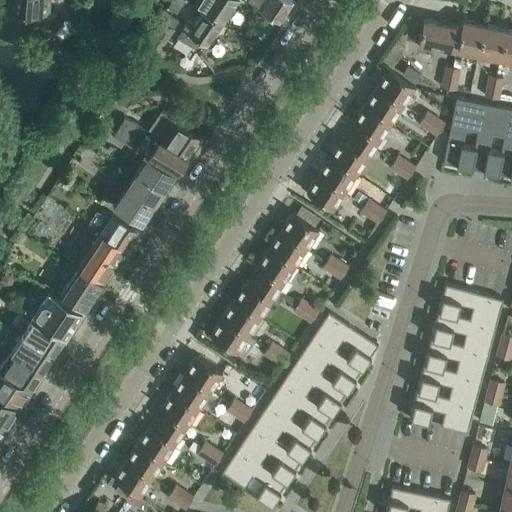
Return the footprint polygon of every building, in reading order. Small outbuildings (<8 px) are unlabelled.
[(7,3),(6,11),(49,14),(50,0),(13,0),(14,3),(7,3)] [(172,0),(168,7),(176,12),(177,13),(185,0),(172,0)] [(197,0),(195,4),(203,10),(223,23),(237,0),(197,0)] [(247,0),(279,21),(292,1),(290,0),(247,0)] [(207,46),(223,23),(203,10),(194,24),(188,20),(177,37),(195,49),(200,41),(207,46)] [(64,25),(55,32),(60,40),(78,29),(79,20),(64,19),(64,25)] [(418,42),(457,50),(460,27),(423,19),(418,42)] [(460,27),(457,50),(478,55),(484,24),(462,20),(460,27)] [(161,23),(143,51),(155,59),(157,55),(163,59),(170,49),(163,45),(173,30),(161,23)] [(484,24),(478,55),(498,59),(507,29),(484,24)] [(511,30),(507,29),(498,59),(511,62),(509,69),(511,69),(511,30)] [(138,56),(136,58),(145,64),(146,62),(149,58),(140,52),(138,56)] [(453,67),(449,89),(456,90),(460,69),(460,68),(461,60),(454,59),(453,67)] [(490,63),(488,74),(496,76),(498,65),(490,63)] [(440,87),(447,88),(449,89),(453,67),(444,65),(440,87)] [(389,69),(376,88),(402,106),(415,87),(389,69)] [(488,74),(484,96),(491,97),(496,76),(488,74)] [(496,76),(491,97),(499,99),(503,77),(496,76)] [(376,88),(364,106),(392,122),(402,106),(376,88)] [(443,162),(472,168),(485,103),(456,97),(448,134),(443,162)] [(511,108),(485,103),(472,168),(499,174),(511,108)] [(356,125),(351,133),(374,148),(392,122),(364,106),(353,122),(356,125)] [(511,108),(499,174),(511,176),(511,108)] [(423,117),(441,129),(445,122),(427,110),(423,117)] [(125,116),(113,134),(146,154),(147,155),(148,153),(176,172),(199,137),(170,118),(157,138),(125,116)] [(418,124),(436,136),(441,129),(423,117),(418,124)] [(94,122),(84,139),(95,146),(106,130),(94,122)] [(342,139),(330,156),(355,176),(374,148),(351,133),(345,141),(342,139)] [(146,154),(135,170),(139,173),(154,183),(164,190),(175,173),(147,155),(146,154)] [(393,161),(411,173),(415,167),(397,155),(393,161)] [(318,175),(343,195),(355,176),(330,156),(318,175)] [(389,167),(407,179),(411,173),(393,161),(389,167)] [(141,224),(153,207),(164,190),(154,183),(139,173),(135,170),(112,204),(141,224)] [(333,210),(343,195),(318,175),(306,192),(333,210)] [(361,189),(355,198),(364,204),(368,198),(370,195),(361,189)] [(364,205),(382,216),(386,210),(368,198),(364,204),(364,205)] [(360,211),(378,223),(382,216),(364,205),(360,211)] [(281,228),(308,247),(319,230),(292,212),(281,228)] [(101,233),(101,234),(124,249),(137,231),(111,214),(99,232),(101,233)] [(281,228),(269,246),(296,264),(308,247),(281,228)] [(101,234),(78,268),(102,283),(124,249),(101,234)] [(259,267),(254,275),(278,291),(296,264),(269,246),(256,265),(259,267)] [(330,254),(327,259),(345,271),(349,266),(330,254)] [(322,267),(340,279),(344,272),(326,260),(322,267)] [(84,310),(102,283),(78,268),(61,294),(84,310)] [(245,281),(233,299),(260,318),(278,291),(254,275),(248,283),(245,281)] [(438,312),(495,327),(503,298),(445,283),(438,312)] [(29,317),(31,319),(64,340),(82,313),(47,290),(29,317)] [(297,304),(315,316),(319,309),(301,297),(297,304)] [(233,299),(221,317),(248,334),(260,318),(233,299)] [(310,323),(315,316),(297,304),(292,310),(310,323)] [(328,310),(311,336),(361,368),(377,343),(328,310)] [(438,312),(430,338),(488,354),(495,327),(438,312)] [(256,340),(248,334),(221,317),(209,334),(244,358),(256,340)] [(20,335),(53,357),(64,340),(31,319),(20,335)] [(511,335),(501,332),(498,343),(511,346),(511,335)] [(9,353),(42,374),(53,357),(20,335),(9,353)] [(311,336),(297,358),(346,390),(361,368),(311,336)] [(430,338),(423,364),(481,380),(488,354),(430,338)] [(267,347),(285,359),(290,353),(272,340),(267,347)] [(495,356),(511,360),(511,354),(511,346),(498,343),(495,356)] [(263,354),(281,366),(285,359),(267,347),(263,354)] [(0,365),(0,368),(31,390),(42,374),(9,353),(0,365)] [(196,355),(184,372),(211,390),(223,373),(196,355)] [(297,358),(281,381),(331,413),(346,390),(297,358)] [(423,364),(416,391),(474,406),(481,380),(423,364)] [(31,390),(0,368),(0,393),(20,407),(31,390)] [(184,372),(172,390),(199,408),(211,390),(184,372)] [(489,378),(486,389),(503,393),(505,382),(489,378)] [(281,381),(266,403),(316,436),(331,413),(281,381)] [(493,424),(497,405),(499,405),(503,393),(486,389),(483,401),(485,402),(480,420),(493,424)] [(163,410),(158,418),(182,434),(198,409),(199,408),(172,390),(172,391),(171,392),(160,408),(163,410)] [(409,416),(409,417),(428,422),(428,421),(432,408),(445,411),(441,424),(441,425),(467,432),(474,406),(416,391),(409,416)] [(230,404),(248,416),(253,409),(234,397),(230,404)] [(0,422),(7,427),(18,410),(0,398),(0,422)] [(266,403),(251,426),(301,459),(316,436),(266,403)] [(225,410),(244,422),(248,416),(230,404),(225,410)] [(149,424),(137,442),(164,460),(182,434),(158,418),(152,427),(149,424)] [(251,426),(236,449),(286,481),(301,459),(251,426)] [(200,447),(219,459),(223,453),(205,440),(200,447)] [(136,444),(125,460),(152,478),(163,463),(163,462),(164,460),(137,442),(136,443),(136,444)] [(472,446),(469,457),(485,461),(488,451),(472,446)] [(214,466),(219,459),(200,447),(196,453),(214,466)] [(236,449),(221,471),(244,486),(244,485),(252,474),(263,481),(256,493),(255,493),(271,504),(272,503),(286,481),(236,449)] [(469,457),(466,467),(482,471),(485,461),(469,457)] [(124,461),(114,477),(120,481),(133,490),(141,495),(152,478),(125,460),(124,461)] [(113,476),(108,484),(115,488),(119,482),(120,481),(114,477),(113,476)] [(115,488),(114,490),(127,498),(133,491),(133,490),(120,481),(119,482),(115,488)] [(171,490),(189,503),(194,496),(176,484),(171,490)] [(385,511),(447,511),(450,498),(392,485),(391,486),(385,511)] [(511,511),(511,488),(504,487),(499,511),(506,511),(511,511)] [(461,489),(458,500),(474,503),(476,493),(461,489)] [(133,491),(127,498),(140,507),(145,499),(146,498),(141,495),(133,490),(133,491)] [(167,497),(185,509),(189,503),(171,490),(167,497)] [(90,511),(103,511),(107,506),(99,500),(90,511)] [(458,500),(454,511),(471,511),(474,503),(458,500)]
